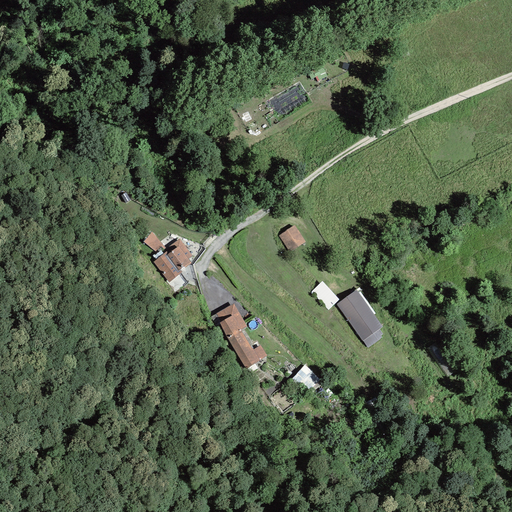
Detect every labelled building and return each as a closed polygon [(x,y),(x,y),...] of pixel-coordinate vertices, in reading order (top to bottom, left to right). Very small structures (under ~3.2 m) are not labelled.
[(297,223),(279,232),(289,250),(306,241),(297,223)] [(153,230),(144,238),(156,252),(165,244),(153,230)] [(181,236),(170,244),(172,247),(154,260),(168,279),(197,258),(181,236)] [(361,287),(339,299),(365,346),(387,334),(361,287)] [(217,309),(242,368),(268,356),(262,342),(254,345),(235,302),(217,309)] [(304,364),(296,375),(311,387),(319,376),(304,364)]
